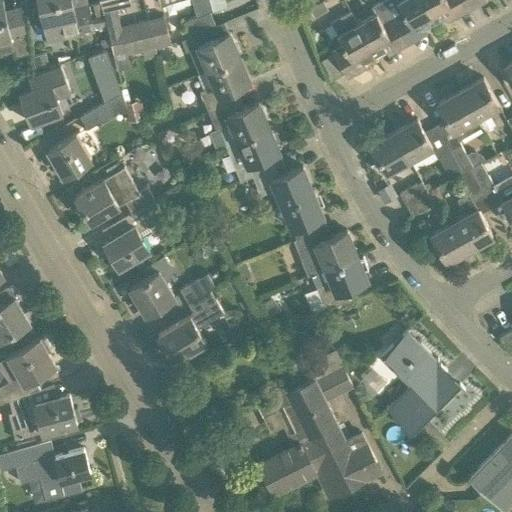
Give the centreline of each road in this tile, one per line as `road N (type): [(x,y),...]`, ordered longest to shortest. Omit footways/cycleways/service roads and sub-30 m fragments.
road 1 (residential): [(222,511),(170,447),(0,164)]
road 2 (residential): [(331,126),(382,225),(442,307)]
road 3 (residential): [(511,22),(331,126)]
road 4 (residential): [(279,0),(331,126)]
